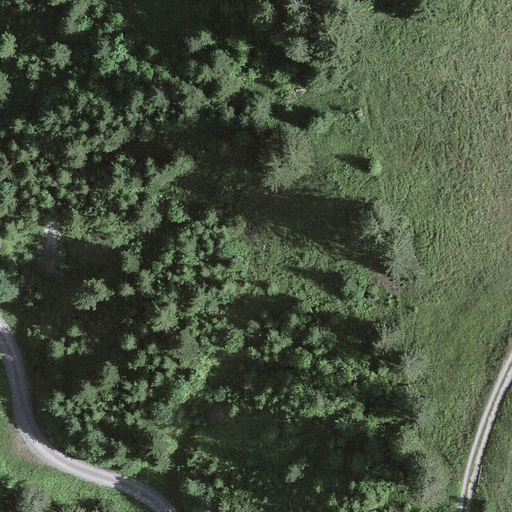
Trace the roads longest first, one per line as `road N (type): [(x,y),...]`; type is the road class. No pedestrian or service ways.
road 1 (track): [(0,330),(24,417),(43,449),(137,489),(167,511)]
road 2 (track): [(463,511),(511,363)]
